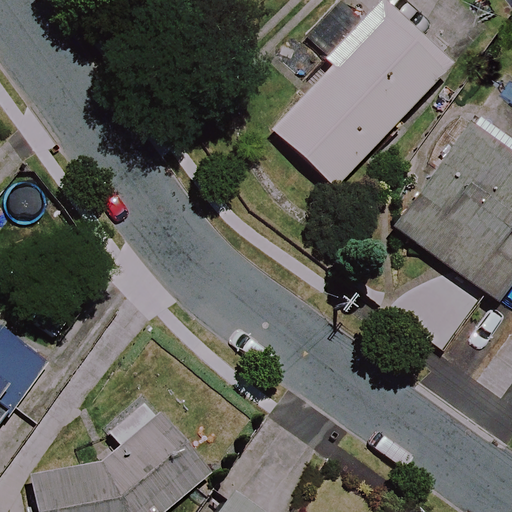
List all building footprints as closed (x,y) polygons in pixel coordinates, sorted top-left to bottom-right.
[(437,74),(363,7),(315,59),(324,67),(265,133),(330,192),(437,74)] [(511,275),(511,171),(458,132),(385,230),(489,307),(511,275)] [(0,422),(40,368),(0,338),(0,422)] [(140,405),(103,437),(115,466),(18,484),(23,511),(163,511),(203,477),(140,405)] [(245,511),(222,496),(210,511),(245,511)]
